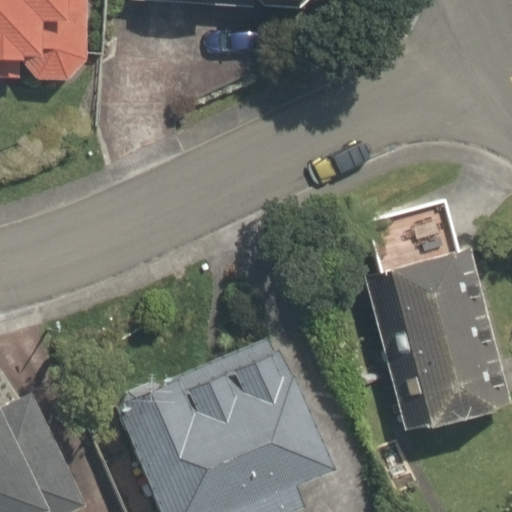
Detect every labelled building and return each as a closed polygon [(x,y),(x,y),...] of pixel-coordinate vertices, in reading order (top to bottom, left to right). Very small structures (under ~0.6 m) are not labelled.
[(0,0),(0,76),(13,77),(13,55),(31,80),(61,80),(79,59),(80,0),(0,0)] [(361,277),(399,427),(418,422),(419,427),(485,410),(484,408),(507,402),(467,245),(451,249),(438,199),(360,219),(374,273),(361,277)] [(307,290),(344,279),(338,258),(300,269),(307,290)] [(95,401),(146,511),(278,511),(290,506),(281,487),(324,467),(280,373),(272,377),(250,329),(95,401)] [(0,404),(0,511),(62,511),(77,505),(25,393),(0,404)]
